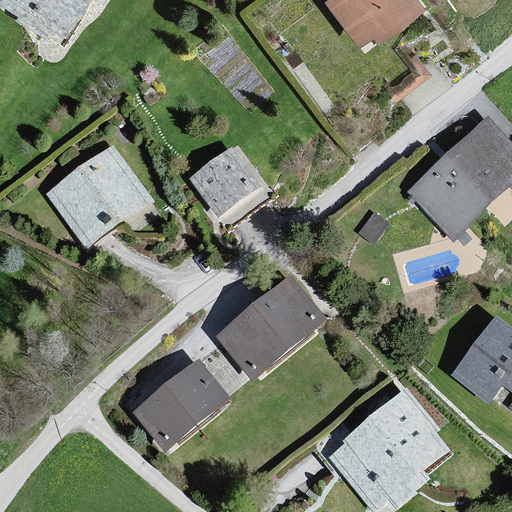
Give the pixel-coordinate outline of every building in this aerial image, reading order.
[(8,0),(55,33),(79,0),(8,0)] [(423,0),(331,0),(332,0),(363,66),(440,22),(423,0)] [(511,148),(493,126),(415,197),(460,245),(511,210),(511,148)] [(120,146),(56,198),(95,264),(165,216),(120,146)] [(235,152),(193,191),(223,243),(284,204),(235,152)] [(324,322),(294,285),(227,339),(257,376),(324,322)] [(511,334),(507,331),(458,392),(511,428),(511,334)] [(228,399),(201,367),(142,415),(169,447),(228,399)] [(417,392),(326,464),(364,511),(413,511),(474,464),(417,392)]
